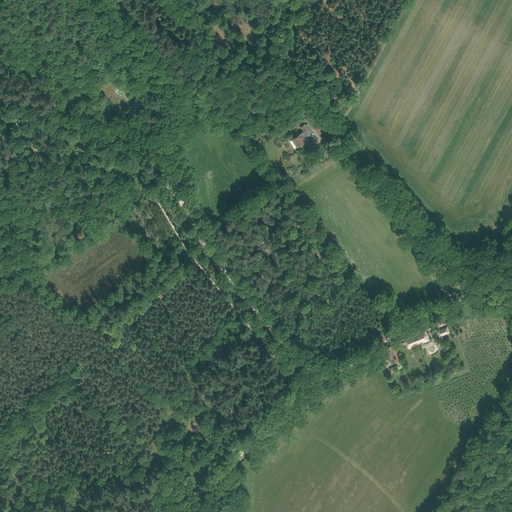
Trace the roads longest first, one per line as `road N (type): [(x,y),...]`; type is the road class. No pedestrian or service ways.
road 1 (track): [(328,378),(304,369),(207,253),(161,179)]
road 2 (track): [(341,122),(452,242),(482,246),(511,236)]
road 3 (track): [(328,378),(396,331),(511,285)]
road 4 (track): [(303,394),(183,511)]
road 5 (track): [(0,22),(130,84)]
road 6 (track): [(409,0),(341,122)]
